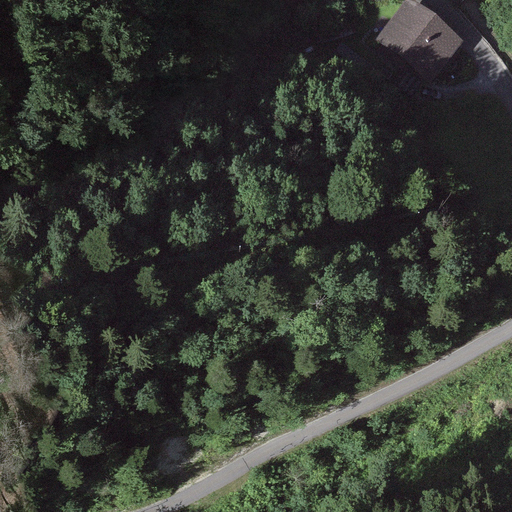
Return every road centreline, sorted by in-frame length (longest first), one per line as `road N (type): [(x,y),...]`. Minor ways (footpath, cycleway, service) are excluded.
road 1 (unclassified): [(511,325),(154,511)]
road 2 (residential): [(430,0),(511,92)]
